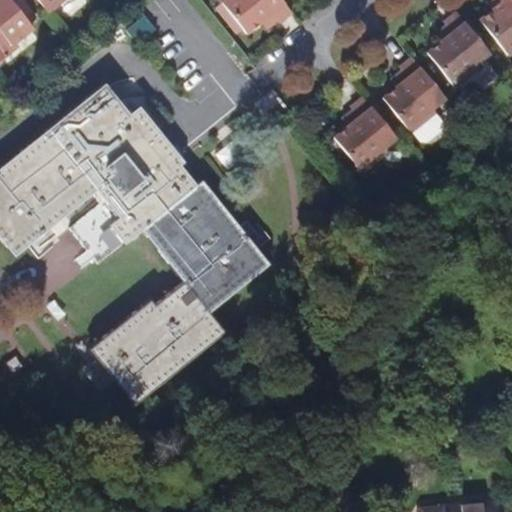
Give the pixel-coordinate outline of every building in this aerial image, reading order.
[(14,41),(32,27),(28,23),(11,2),(9,0),(0,0),(0,59),(17,45),(14,41)] [(35,18),(20,0),(14,0),(11,2),(28,23),(35,18)] [(37,0),(47,12),(62,0),(37,0)] [(291,13),(280,0),(219,0),(218,1),(221,5),(215,9),(230,28),(236,23),(242,31),(246,34),(261,22),(271,14),(276,21),(279,24),(291,13)] [(493,9),(479,21),(509,56),(511,52),(511,0),(498,0),(501,3),(493,9)] [(498,0),(492,0),(488,4),(493,9),(501,3),(498,0)] [(476,63),(489,53),(456,13),(443,24),(446,26),(451,33),(442,41),(426,54),(455,88),(479,67),(476,63)] [(267,28),(276,21),(271,14),(261,22),(267,28)] [(154,29),(143,15),(125,30),(136,44),(154,29)] [(242,31),(236,23),(230,28),(236,35),(242,31)] [(442,41),(451,33),(446,26),(436,35),(442,41)] [(445,98),(411,58),(399,69),(402,72),(407,78),(397,87),(382,99),(386,104),(398,118),(410,133),(412,132),(420,142),(427,142),(443,129),(443,122),(435,112),(432,109),(445,98)] [(397,87),(407,78),(402,72),(392,80),(397,87)] [(183,162),(184,155),(177,146),(168,143),(138,107),(128,114),(104,84),(0,167),(0,239),(13,256),(95,189),(118,218),(108,225),(123,244),(141,231),(183,283),(154,306),(149,301),(88,350),(133,406),(223,333),(207,313),(267,265),(201,182),(196,186),(179,166),(183,162)] [(383,148),(396,137),(362,98),(350,108),(352,111),(358,118),(348,126),(333,139),(335,141),(344,151),(362,173),(386,152),(383,148)] [(398,118),(386,104),(381,109),(393,122),(398,118)] [(348,126),(358,118),(352,111),(343,119),(348,126)] [(482,143),(479,145),(494,163),(511,149),(511,140),(501,127),(482,143)] [(344,151),(335,141),(327,147),(336,158),(344,151)] [(498,511),(498,502),(448,506),(431,507),(420,508),(417,511),(498,511)]
